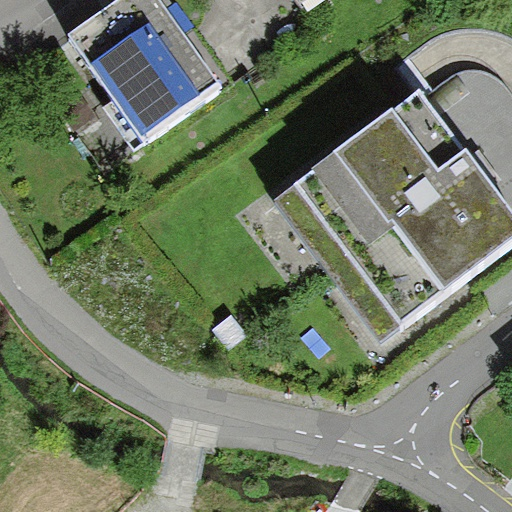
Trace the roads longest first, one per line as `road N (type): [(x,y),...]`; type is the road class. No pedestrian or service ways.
road 1 (residential): [(0,249),(62,329),(120,374),(194,409),(394,454)]
road 2 (residential): [(394,454),(431,403),(511,339)]
